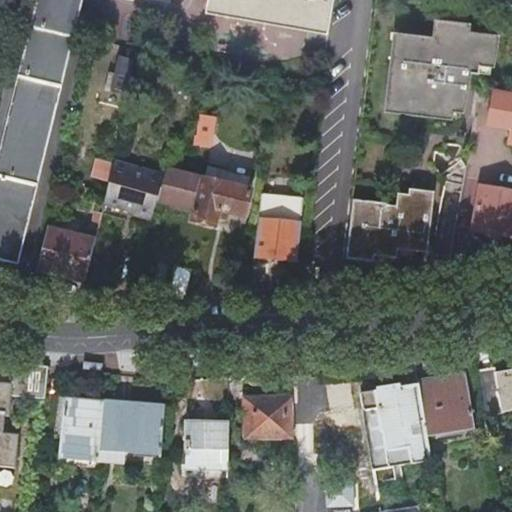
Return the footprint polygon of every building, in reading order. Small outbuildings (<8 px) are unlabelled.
[(38,0),(0,162),(0,261),(7,263),(69,0),(38,0)] [(216,0),(215,8),(329,28),(333,0),(216,0)] [(429,115),(431,115),(451,118),(452,110),(463,111),(465,96),(465,94),(463,94),(464,85),(467,82),(468,75),(466,72),(470,71),(472,71),(480,73),(481,64),(494,65),(498,38),(469,35),(470,27),(439,23),(437,40),(397,36),(388,110),(404,112),(405,112),(406,106),(430,109),(429,115)] [(493,74),(494,65),(481,64),(480,73),(493,74)] [(270,76),(271,71),(251,68),(250,73),(270,76)] [(469,96),(472,71),(470,71),(466,72),(468,75),(467,82),(464,85),(463,94),(465,94),(465,96),(469,96)] [(511,96),(495,93),(490,124),(511,128),(511,131),(510,145),(511,145),(511,96)] [(217,108),(201,105),(195,146),(206,147),(210,147),(211,138),(213,138),(217,108)] [(431,119),(431,115),(429,115),(430,109),(406,106),(405,112),(404,112),(403,115),(431,119)] [(452,110),(451,118),(462,120),(463,111),(452,110)] [(165,177),(116,163),(111,186),(106,204),(130,211),(130,213),(153,220),(158,202),(165,177)] [(209,166),(205,180),(247,191),(250,179),(209,166)] [(205,180),(199,178),(167,170),(165,177),(158,202),(191,211),(197,212),(194,222),(216,228),(221,212),(246,218),(253,193),(247,191),(205,180)] [(511,193),(481,188),(474,232),(511,238),(511,193)] [(389,206),(354,201),(348,261),(374,264),(375,264),(376,256),(394,259),(396,259),(397,249),(418,252),(426,252),(433,197),(413,195),(412,200),(402,199),(400,211),(389,209),(389,206)] [(302,228),(260,223),(255,262),(261,263),(262,258),(298,263),(302,228)] [(97,241),(49,228),(38,271),(86,284),(97,241)] [(418,257),(418,252),(397,249),(396,259),(394,259),(393,263),(418,257)] [(375,264),(374,264),(374,267),(393,263),(394,259),(376,256),(375,264)] [(170,299),(187,299),(194,271),(178,267),(170,299)] [(251,298),(266,299),(268,269),(254,268),(251,298)] [(0,468),(14,470),(18,436),(3,434),(4,419),(8,419),(10,399),(44,402),(47,370),(14,367),(11,386),(0,385),(0,468)] [(511,371),(495,374),(494,370),(478,373),(485,418),(509,415),(508,407),(511,406),(511,371)] [(463,375),(416,383),(416,385),(425,438),(472,430),(463,375)] [(359,399),(361,413),(375,411),(380,442),(382,442),(382,446),(384,461),(427,454),(425,438),(416,385),(373,393),(373,398),(360,399),(360,398),(359,398),(359,399)] [(290,399),(253,400),(242,399),(244,441),(248,441),(291,441),(290,399)] [(59,458),(99,462),(100,447),(104,406),(104,405),(64,401),(59,458)] [(100,447),(162,451),(165,411),(104,406),(100,447)] [(390,468),(429,462),(427,454),(384,461),(382,446),(382,442),(380,442),(375,411),(361,413),(370,469),(372,469),(373,470),(390,467),(390,468)] [(228,471),(228,426),(186,426),(186,470),(228,471)]
